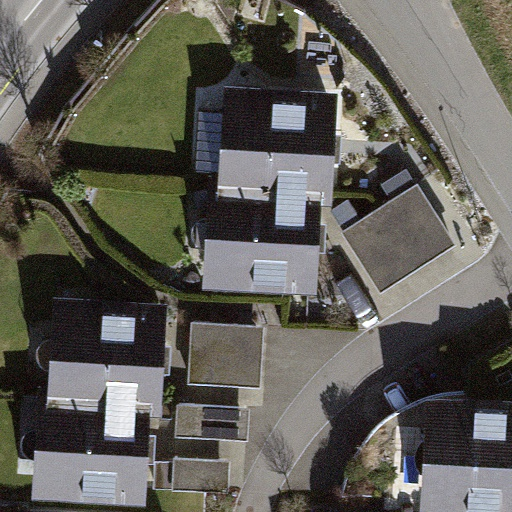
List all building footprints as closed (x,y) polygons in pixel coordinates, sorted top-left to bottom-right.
[(341,91),(231,87),(228,189),(322,192),(337,193),(341,91)] [(419,187),(346,234),(384,292),(457,244),(419,187)] [(228,189),(212,189),(209,291),(319,294),(322,192),(228,189)] [(171,306),(62,302),(58,404),(152,407),(168,408),(171,306)] [(264,327),(193,325),(191,385),(262,387),(264,327)] [(511,511),(511,403),(433,401),(429,511),(511,511)] [(58,404),(43,404),(39,506),(149,509),(152,407),(58,404)] [(251,410),(181,408),(180,441),(250,443),(251,410)] [(231,463),(177,461),(176,495),(230,497),(231,463)]
